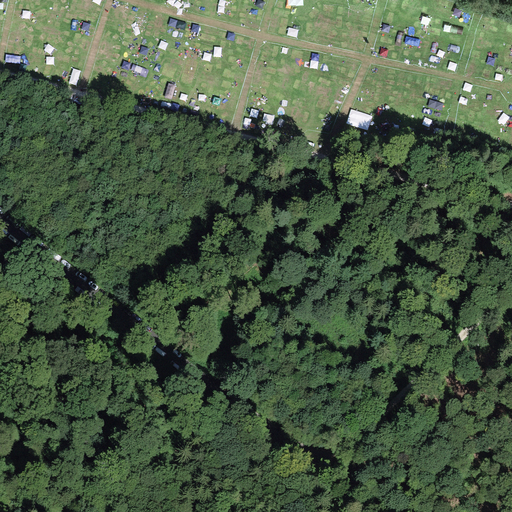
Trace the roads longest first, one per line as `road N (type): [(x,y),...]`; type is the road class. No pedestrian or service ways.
road 1 (track): [(0,74),(511,205)]
road 2 (unclassified): [(0,217),(389,511)]
road 3 (track): [(346,511),(312,478),(318,462),(395,401),(511,284)]
